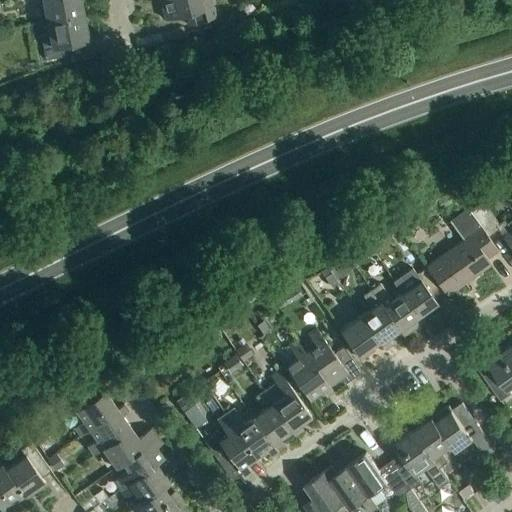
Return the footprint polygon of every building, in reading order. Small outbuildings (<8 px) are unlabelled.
[(43,0),(47,22),(82,15),(79,0),(43,0)] [(159,0),(165,20),(185,14),(189,26),(216,18),(210,0),(159,0)] [(82,15),(47,22),(50,34),(41,36),(45,60),(70,55),(68,44),(87,40),(82,15)] [(467,208),(466,208),(487,236),(497,229),(511,250),(511,229),(511,230),(504,220),(498,224),(483,202),(470,211),(467,208)] [(427,267),(443,291),(447,296),(491,264),(487,259),(497,251),(487,236),(466,208),(450,220),(464,239),(426,266),(427,267)] [(419,281),(401,294),(422,323),(441,310),(433,298),(443,291),(427,267),(416,275),(419,281)] [(324,277),(331,287),(338,283),(331,273),(324,277)] [(380,284),(371,290),(398,330),(403,336),(422,323),(401,294),(391,300),(380,284)] [(371,308),(361,315),(378,341),(384,349),(391,344),(386,338),(398,330),(371,290),(363,296),(371,308)] [(378,341),(361,315),(340,330),(360,359),(374,350),(371,346),(378,341)] [(256,325),(263,335),(270,330),(263,321),(256,325)] [(316,345),(305,353),(329,386),(341,378),(345,384),(361,372),(343,347),(333,353),(316,329),(308,335),(316,345)] [(333,392),(329,386),(305,353),(298,342),(289,348),(297,359),(286,367),(309,400),(322,391),(327,397),(333,392)] [(511,387),(511,344),(511,345),(488,362),(489,363),(479,370),(501,401),(511,393),(508,390),(511,387)] [(238,354),(243,361),(253,354),(249,347),(238,354)] [(235,356),(224,363),(231,374),(243,366),(235,356)] [(275,383),(264,391),(290,430),(294,436),(303,430),(298,424),(311,416),(278,370),(270,376),(275,383)] [(202,385),(177,402),(195,429),(206,421),(195,405),(210,395),(202,385)] [(81,436),(90,430),(117,409),(109,397),(115,393),(110,386),(76,410),(84,421),(74,427),(81,436)] [(264,409),(252,417),(276,449),(283,444),(279,438),(290,430),(264,391),(255,396),(264,409)] [(449,406),(432,417),(451,445),(455,451),(472,439),(485,457),(495,450),(462,403),(452,410),(449,406)] [(94,455),(103,448),(131,428),(122,416),(128,411),(123,405),(117,409),(90,430),(97,440),(88,446),(94,455)] [(0,408),(0,423),(11,418),(5,406),(0,408)] [(233,408),(225,414),(256,458),(267,451),(271,457),(278,452),(276,449),(252,417),(244,423),(233,408)] [(426,422),(413,431),(440,468),(448,462),(441,452),(451,445),(432,417),(428,411),(421,416),(426,422)] [(256,458),(225,414),(217,420),(227,435),(219,440),(214,434),(204,441),(227,473),(237,466),(243,476),(250,472),(246,465),(256,458)] [(116,467),(123,462),(158,437),(151,428),(137,437),(131,428),(103,448),(116,467)] [(440,468),(413,431),(394,444),(415,474),(425,467),(440,489),(450,481),(440,468)] [(50,444),(44,435),(37,440),(42,449),(50,444)] [(119,489),(156,464),(164,458),(156,447),(162,443),(158,437),(123,462),(128,470),(114,481),(119,489)] [(24,455),(5,469),(22,495),(25,499),(46,484),(42,478),(51,471),(31,442),(20,450),(24,455)] [(366,452),(347,466),(368,495),(379,487),(387,498),(395,493),(403,494),(404,493),(411,489),(404,478),(391,488),(366,452)] [(47,459),(55,471),(63,465),(55,454),(47,459)] [(0,507),(2,510),(22,495),(5,469),(1,464),(0,464),(0,507)] [(134,491),(141,501),(163,487),(175,478),(170,471),(164,475),(156,464),(119,489),(125,497),(134,491)] [(331,466),(323,471),(349,509),(360,501),(368,511),(371,511),(378,508),(368,495),(347,466),(336,473),(331,466)] [(344,511),(349,509),(323,471),(304,485),(311,495),(301,501),(308,511),(344,511)] [(469,485),(459,492),(463,499),(474,492),(469,485)] [(169,511),(181,504),(184,502),(178,494),(171,499),(163,487),(141,501),(127,511),(169,511)] [(102,490),(94,495),(100,503),(108,497),(102,490)]
